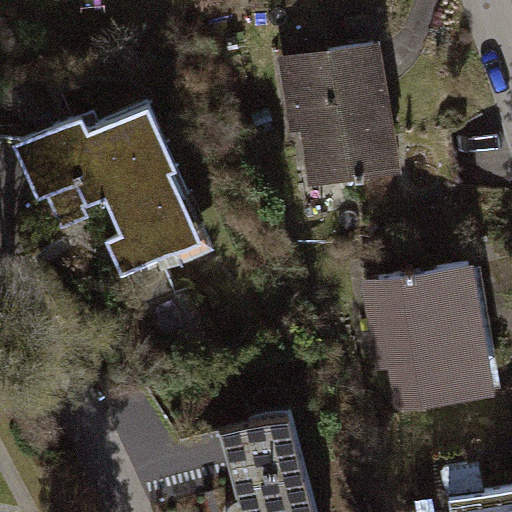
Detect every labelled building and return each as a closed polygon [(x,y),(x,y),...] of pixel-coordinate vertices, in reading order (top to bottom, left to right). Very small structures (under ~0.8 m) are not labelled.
[(379,36),(281,55),(306,186),(404,166),(379,36)] [(86,106),(13,143),(41,197),(51,196),(66,226),(94,213),(88,202),(106,193),(124,230),(110,237),(126,270),(202,233),(169,166),(181,162),(147,97),(95,124),(86,106)] [(482,261),(367,282),(392,419),(507,398),(482,261)] [(319,511),(293,409),(230,425),(245,485),(228,500),(231,511),(319,511)] [(511,511),(511,487),(455,499),(457,511),(511,511)]
